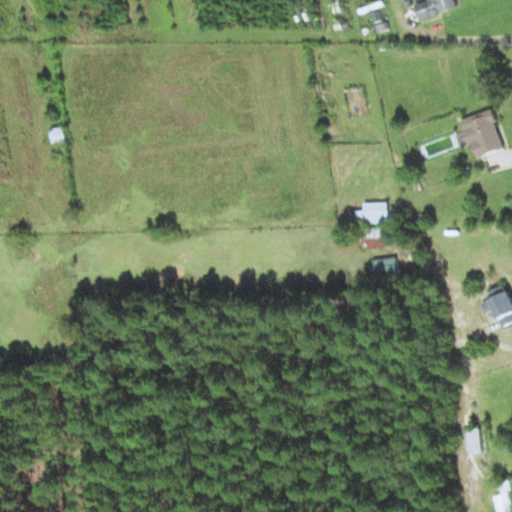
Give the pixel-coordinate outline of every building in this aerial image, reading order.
[(428,0),(416,4),(421,19),(458,8),(455,0),(428,0)] [(478,157),(505,149),(494,109),(462,119),(471,146),(474,145),(478,157)] [(67,141),(66,127),(51,128),(52,143),(67,141)] [(390,223),(390,202),(365,202),(365,210),(358,210),(358,224),(390,223)] [(390,248),(390,228),(364,227),(364,247),(390,248)] [(400,273),(398,257),(374,259),(376,275),(400,273)] [(496,309),(504,327),(511,323),(511,294),(507,284),(490,291),(493,299),(484,302),(488,313),(496,309)] [(472,454),(485,452),(481,427),(469,429),(472,454)]
